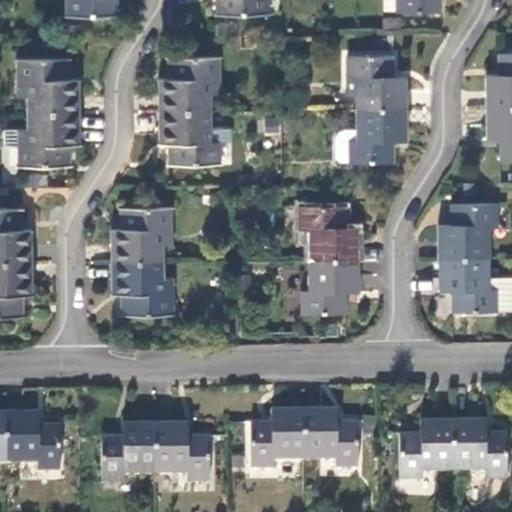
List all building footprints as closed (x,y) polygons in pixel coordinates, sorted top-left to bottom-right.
[(66,0),(66,15),(119,15),(119,13),(115,13),(115,0),(66,0)] [(221,0),(221,12),(216,12),(216,14),(271,13),(270,0),(221,0)] [(385,0),(386,12),(442,12),(441,0),(385,0)] [(487,76),(487,107),(511,107),(511,53),(500,54),(501,75),(487,76)] [(357,76),(357,108),(408,108),(407,76),(394,76),(394,55),(349,55),(349,77),(357,76)] [(160,78),(161,110),(212,109),(213,94),(223,94),(222,56),(168,56),(168,58),(173,58),(173,77),(160,78)] [(28,96),(27,112),(81,112),(80,79),(67,80),(67,60),(71,60),(71,58),(17,58),(17,96),(28,96)] [(511,107),(487,107),(487,139),(501,139),(501,161),(511,160),(511,107)] [(408,108),(357,108),(358,130),(358,142),(350,142),(350,162),(350,163),(395,162),(395,141),(407,141),(408,108)] [(212,109),(161,110),(160,143),(174,143),(174,162),(169,162),(169,164),(223,164),(223,126),(213,126),(212,109)] [(81,112),(27,112),(27,128),(18,128),(18,166),(72,166),(72,164),(68,164),(67,144),(81,144),(81,112)] [(358,142),(358,130),(338,130),(334,135),(334,158),(338,162),(350,162),(350,142),(358,142)] [(440,226),(440,258),(490,257),(491,225),(497,225),(497,204),(453,204),(453,226),(440,226)] [(309,227),(310,260),(360,259),(360,226),(347,227),(346,205),(301,206),(302,227),(309,227)] [(112,229),(112,262),(164,261),(164,245),(174,244),(174,206),(120,207),(120,209),(125,209),(126,229),(112,229)] [(0,262),(32,262),(32,230),(18,230),(18,211),(23,211),(23,209),(0,208),(0,262)] [(490,257),(440,258),(441,290),(453,290),(453,311),(498,311),(498,309),(498,291),(491,291),(491,277),(490,257)] [(360,259),(310,260),(310,293),(303,293),(303,313),(347,313),(347,292),(360,292),(360,259)] [(164,261),(112,262),(112,294),(125,294),(125,313),(120,313),(120,315),(175,315),(174,277),(165,277),(164,261)] [(32,262),(0,262),(0,317),(24,317),(24,315),(20,315),(20,295),(33,294),(32,262)] [(511,276),(491,277),(491,291),(498,291),(498,309),(511,309),(511,276)] [(338,409),(305,410),(306,460),(338,460),(338,466),(360,467),(359,422),(338,422),(338,409)] [(306,460),(305,410),(273,410),(273,424),(252,424),(253,468),(273,467),(273,460),(306,460)] [(39,413),(7,413),(7,463),(40,463),(40,470),(61,470),(61,425),(39,425),(39,413)] [(456,471),(455,421),(423,422),(423,435),(401,436),(402,479),(423,478),(422,472),(456,471)] [(487,421),(455,421),(456,471),(488,471),(488,478),(509,478),(508,433),(487,434),(487,421)] [(157,475),(156,425),(124,425),(124,438),(103,438),(104,483),(125,482),(124,475),(157,475)] [(188,425),(156,425),(157,475),(189,475),(189,482),(211,482),(210,438),(189,438),(188,425)]
